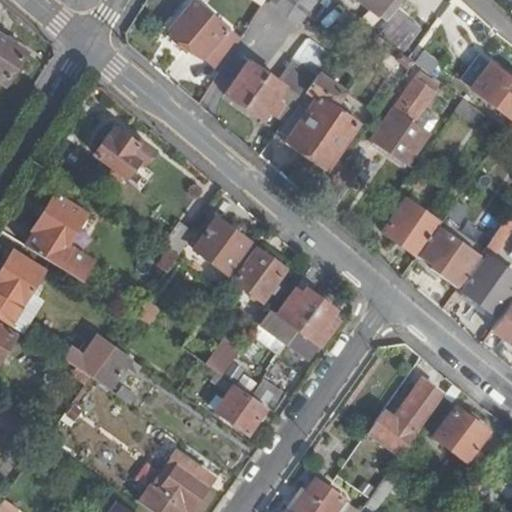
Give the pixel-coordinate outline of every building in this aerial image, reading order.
[(397,12),(406,0),(275,0),(292,12),(301,0),(358,0),(389,23),(397,12)] [(301,0),(292,12),(303,23),(318,0),(301,0)] [(221,72),(239,44),(195,2),(170,30),(203,60),(205,57),(221,72)] [(250,30),(275,49),(294,24),(270,5),(250,30)] [(424,32),(397,12),(389,23),(416,43),(424,32)] [(27,52),(0,35),(0,79),(7,84),(27,52)] [(315,77),(317,73),(329,56),(305,38),(290,59),(298,64),(315,77)] [(406,56),(414,61),(420,66),(430,54),(416,43),(406,56)] [(479,53),(459,80),(471,89),(491,62),(479,53)] [(271,107),(276,111),(280,105),(275,101),(285,87),(283,86),(247,61),(226,95),(262,120),(271,107)] [(471,89),(511,119),(511,78),(491,62),(471,89)] [(301,97),(315,77),(298,64),(283,86),(285,87),(301,97)] [(371,140),(406,164),(429,134),(415,122),(435,95),(441,85),(421,70),(371,140)] [(287,117),(278,130),(289,138),(286,143),(326,170),(357,124),(335,108),(345,92),(317,73),(315,77),(301,97),(287,117)] [(276,111),(287,117),(301,97),(285,87),(275,101),(280,105),(276,111)] [(463,98),(454,110),(479,129),(488,117),(463,98)] [(422,112),(415,122),(429,134),(436,123),(435,115),(429,111),(422,112)] [(98,152),(117,168),(128,176),(131,178),(139,163),(144,165),(154,151),(140,140),(137,144),(115,128),(98,152)] [(149,169),(144,165),(139,163),(131,178),(137,183),(149,169)] [(342,164),(318,199),(331,208),(356,174),(342,164)] [(128,176),(117,168),(113,175),(123,181),(128,176)] [(23,243),(80,281),(93,263),(69,246),(74,237),(81,227),(89,216),(57,195),(23,243)] [(381,232),(416,257),(439,225),(439,223),(406,199),(381,232)] [(495,234),(459,285),(464,288),(462,291),(484,307),(482,310),(492,318),(495,315),(497,316),(511,295),(511,272),(495,259),(511,233),(511,221),(507,217),(495,234)] [(227,275),(249,245),(216,221),(195,251),(227,275)] [(180,256),(196,234),(180,224),(164,245),(180,256)] [(416,257),(415,259),(457,288),(459,285),(495,234),(489,230),(475,251),(439,225),(416,257)] [(86,230),(81,227),(74,237),(80,240),(86,230)] [(265,246),(261,253),(285,269),(289,262),(265,246)] [(15,250),(0,272),(0,317),(11,325),(47,271),(15,250)] [(159,267),(168,273),(180,256),(170,250),(159,267)] [(285,269),(261,253),(258,251),(235,283),(263,303),(287,271),(285,269)] [(287,344),(319,299),(306,290),(301,296),(295,291),(278,315),(270,309),(260,324),(287,344)] [(336,312),(319,299),(287,344),(307,357),(315,345),(320,348),(338,323),(331,318),(336,312)] [(135,317),(149,326),(160,309),(149,301),(135,317)] [(511,302),(493,330),(511,344),(511,302)] [(181,349),(200,363),(221,378),(240,351),(201,322),(181,349)] [(0,358),(15,336),(0,325),(0,358)] [(92,378),(113,348),(98,337),(83,359),(72,352),(66,361),(92,378)] [(120,397),(140,366),(113,348),(92,378),(120,397)] [(267,410),(274,415),(286,397),(262,378),(250,396),(267,410)] [(400,456),(424,423),(419,420),(439,393),(425,382),(409,404),(403,400),(390,416),(382,411),(369,431),(400,456)] [(249,433),(267,410),(250,396),(242,392),(235,387),(217,412),(249,433)] [(48,438),(0,408),(0,420),(41,447),(48,438)] [(466,462),(487,432),(454,408),(433,437),(466,462)] [(148,461),(124,492),(151,511),(186,511),(187,511),(188,511),(189,511),(213,480),(158,440),(144,458),(148,461)] [(360,511),(374,511),(401,474),(393,467),(360,511)] [(486,484),(475,476),(454,505),(461,510),(473,494),(476,496),(486,484)] [(345,511),(351,504),(316,479),(306,491),(302,488),(287,511),(345,511)] [(126,511),(115,503),(108,511),(126,511)]
